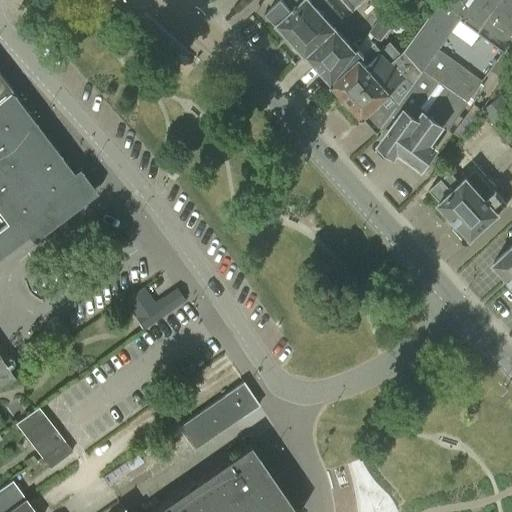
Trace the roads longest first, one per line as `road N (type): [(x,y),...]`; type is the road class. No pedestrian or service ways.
road 1 (residential): [(458,308),(401,356),(349,384),(297,393),(277,383),(144,192),(0,29)]
road 2 (residential): [(458,308),(173,0)]
